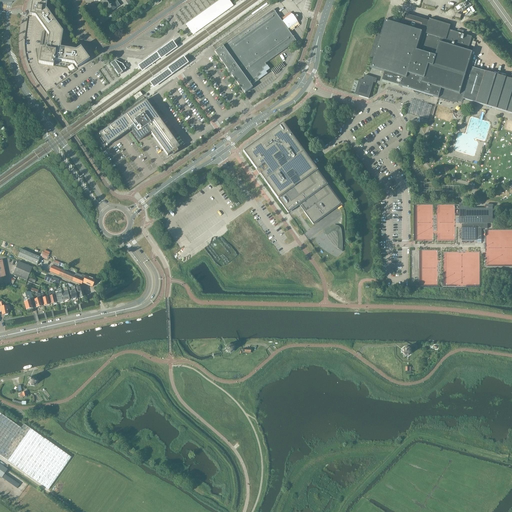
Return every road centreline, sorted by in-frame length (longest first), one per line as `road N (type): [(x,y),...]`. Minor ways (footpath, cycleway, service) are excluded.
road 1 (secondary): [(130,217),(297,97),(314,71),(320,29)]
road 2 (secondary): [(320,29),(285,96),(126,210)]
road 3 (tertiary): [(109,207),(18,77),(6,40),(9,1)]
road 4 (secondary): [(0,336),(148,300),(155,278),(124,234)]
road 5 (track): [(226,509),(225,466),(145,379),(122,376),(100,397)]
road 6 (track): [(231,511),(90,433),(83,414),(100,397)]
road 7 (tertiary): [(0,65),(103,212)]
